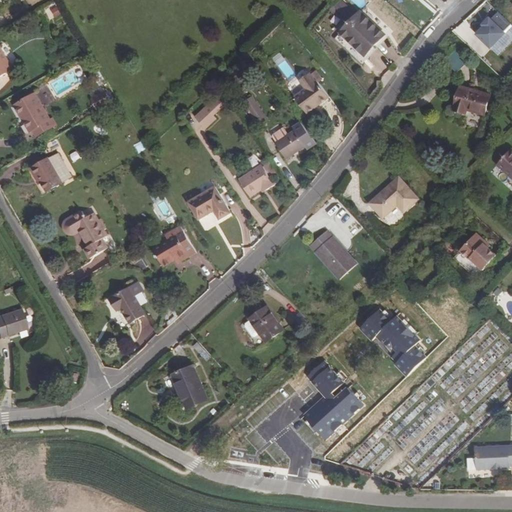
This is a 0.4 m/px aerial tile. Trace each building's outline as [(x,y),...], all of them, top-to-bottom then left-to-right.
[(338,0),(333,6),(351,22),(359,15),(342,0),(338,0)] [(351,22),(342,33),(362,52),(372,42),(375,46),(385,35),(361,12),(359,15),(351,22)] [(492,48),(506,33),(504,32),(511,24),(499,12),(492,19),(490,18),(483,25),(485,26),(477,34),(492,48)] [(499,55),(511,40),(511,28),(492,49),(499,55)] [(366,56),(375,46),(372,42),(362,52),(366,56)] [(0,77),(14,69),(0,45),(0,77)] [(281,53),(272,58),(276,65),(285,60),(281,53)] [(306,89),(316,81),(310,73),(300,81),(306,89)] [(295,97),(308,114),(330,97),(317,80),(316,81),(295,97)] [(485,115),(491,95),(460,86),(454,110),(466,114),(467,110),(485,115)] [(91,95),(95,102),(105,96),(100,89),(91,95)] [(25,117),(33,131),(34,131),(37,137),(56,125),(52,118),(50,119),(35,93),(15,105),(23,118),(25,117)] [(217,97),(195,117),(206,129),(217,118),(214,116),(225,105),(217,97)] [(260,123),(267,119),(253,97),(246,102),(260,123)] [(190,111),(184,117),(188,120),(193,115),(190,111)] [(31,132),(33,131),(25,117),(23,118),(31,132)] [(316,140),(304,125),(289,135),(284,127),(275,134),(274,136),(278,142),(276,143),(286,159),(316,140)] [(55,138),(41,146),(47,155),(60,147),(55,138)] [(511,178),(511,148),(511,149),(497,165),(511,178)] [(80,164),(87,161),(82,150),(75,153),(80,164)] [(70,173),(60,156),(61,155),(59,152),(49,158),(32,169),(39,181),(41,180),(43,183),(48,192),(63,183),(69,179),(70,180),(73,178),(74,176),(72,173),(70,173)] [(264,189),(265,191),(275,185),(262,165),(239,179),(251,197),(262,190),(264,189)] [(418,199),(400,179),(372,204),(383,217),(398,204),(404,211),(418,199)] [(231,213),(216,187),(189,202),(199,220),(215,211),(220,220),(231,213)] [(83,211),(66,221),(65,221),(64,223),(64,225),(64,227),(64,229),(65,231),(66,232),(68,233),(70,235),(73,235),(75,235),(81,232),(89,246),(84,249),(90,259),(108,249),(102,239),(108,236),(104,230),(106,229),(101,219),(99,221),(94,213),(86,218),(83,211)] [(153,248),(164,266),(175,260),(178,257),(181,262),(197,252),(181,226),(165,236),(168,240),(153,248)] [(358,264),(333,236),(333,237),(327,231),(311,246),(316,252),(315,252),(340,280),(358,264)] [(486,242),(477,233),(461,251),(470,259),(471,258),(484,271),(497,255),(489,248),(484,243),(486,242)] [(131,323),(146,314),(141,306),(150,301),(139,282),(130,288),(111,299),(118,310),(122,308),(131,323)] [(267,307),(249,319),(251,321),(246,324),(246,327),(252,336),(255,337),(260,334),(266,343),(284,330),(267,307)] [(21,310),(0,316),(0,336),(1,339),(28,329),(21,310)] [(380,310),(361,329),(373,341),(378,336),(384,341),(386,338),(399,351),(396,354),(401,359),(396,365),(408,377),(427,358),(415,346),(421,341),(397,317),(392,322),(380,310)] [(139,337),(153,332),(148,318),(134,323),(139,337)] [(331,435),(370,401),(354,383),(342,394),(338,389),(350,378),(330,357),(314,371),(332,392),(310,411),(331,435)] [(209,400),(194,366),(172,375),(187,409),(209,400)] [(511,446),(477,448),(477,458),(469,458),(469,469),(478,469),(511,468),(511,466),(511,446)]
